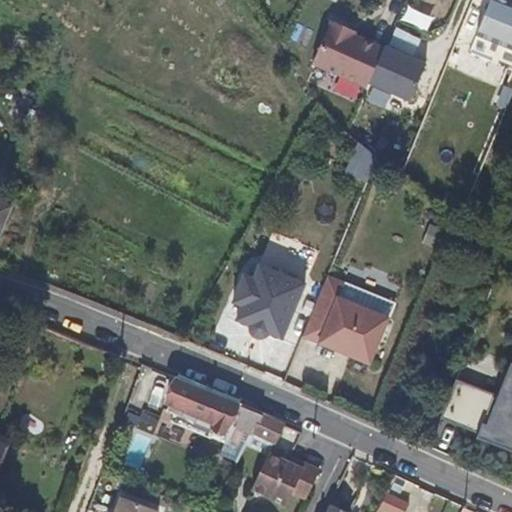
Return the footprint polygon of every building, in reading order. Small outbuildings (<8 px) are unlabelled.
[(471,43),(511,60),(511,14),(489,4),(471,43)] [(332,20),(314,62),(369,87),(386,48),(355,35),(347,31),(349,28),(332,20)] [(342,172),(360,179),(370,152),(352,145),(342,172)] [(0,227),(9,208),(0,203),(0,227)] [(242,273),(230,300),(240,304),(234,318),(247,324),(247,325),(247,326),(247,327),(247,328),(247,329),(247,330),(248,330),(248,331),(248,332),(249,332),(249,333),(250,333),(250,334),(251,335),(252,335),(252,336),(253,336),(254,336),(255,337),(256,337),(257,337),(258,337),(259,337),(260,337),(261,337),(262,336),(263,336),(264,336),(264,335),(265,335),(266,334),(266,333),(267,333),(280,338),(303,284),(257,263),(251,277),(242,273)] [(343,285),(325,278),(300,337),(318,344),(349,356),(368,364),(370,358),(387,318),(337,299),(343,285)] [(393,304),(343,285),(337,299),(387,318),(393,304)] [(488,427),(511,436),(511,361),(510,361),(497,393),(456,377),(440,417),(478,432),(485,434),(488,427)] [(188,385),(174,378),(165,399),(177,406),(170,422),(209,440),(210,437),(240,449),(242,445),(257,416),(242,409),(188,385)] [(279,425),(257,416),(242,445),(263,456),(265,452),(268,446),(279,425)] [(485,434),(478,432),(477,435),(511,448),(511,436),(488,427),(485,434)] [(125,458),(147,463),(154,436),(132,431),(125,458)] [(283,454),(268,446),(265,452),(280,459),(283,454)] [(265,452),(263,456),(260,462),(247,489),(282,505),(289,491),(303,498),(316,470),(308,465),(305,471),(286,462),(280,459),(265,452)] [(289,456),(286,462),(305,471),(308,465),(289,456)] [(401,511),(412,482),(390,474),(376,511),(401,511)] [(116,511),(152,511),(121,500),(116,511)]
